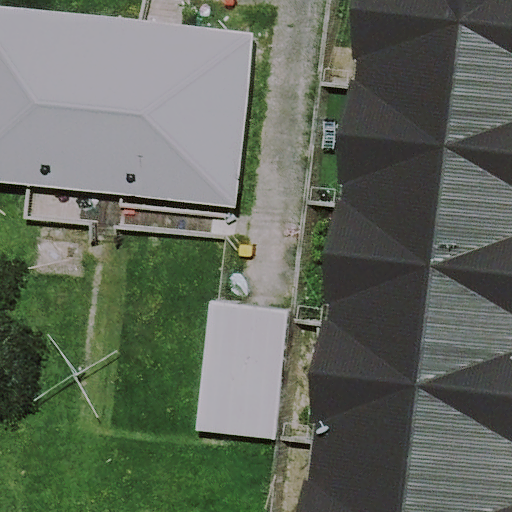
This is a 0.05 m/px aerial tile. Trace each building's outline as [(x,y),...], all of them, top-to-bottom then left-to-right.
[(0,187),(244,210),(260,27),(0,3),(0,187)] [(511,58),(360,47),(347,227),(511,238),(511,58)] [(432,246),(303,234),(296,316),(425,328),(432,246)] [(291,312),(215,303),(201,435),(277,443),(291,312)] [(484,511),(492,439),(312,420),(302,511),(484,511)]
